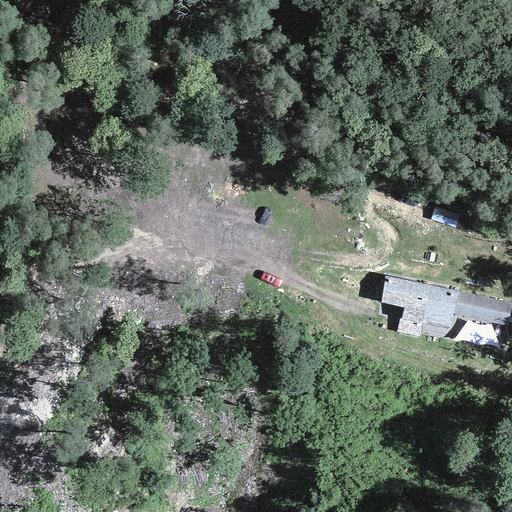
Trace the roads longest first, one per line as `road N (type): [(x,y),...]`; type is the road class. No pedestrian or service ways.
road 1 (track): [(0,189),(17,248),(49,302),(122,259),(219,264)]
road 2 (track): [(219,264),(280,304),(372,347),(487,374)]
